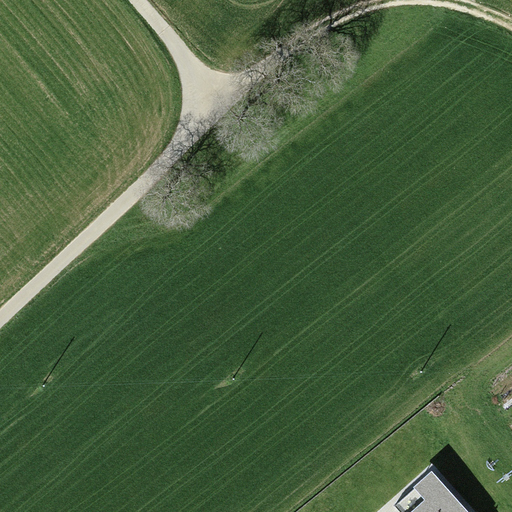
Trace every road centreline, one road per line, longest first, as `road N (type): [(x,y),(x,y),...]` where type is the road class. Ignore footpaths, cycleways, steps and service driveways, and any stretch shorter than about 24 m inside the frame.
road 1 (track): [(226,107),(287,55),(382,7),(444,4),(511,28)]
road 2 (track): [(226,107),(0,323)]
road 3 (track): [(131,0),(226,107)]
